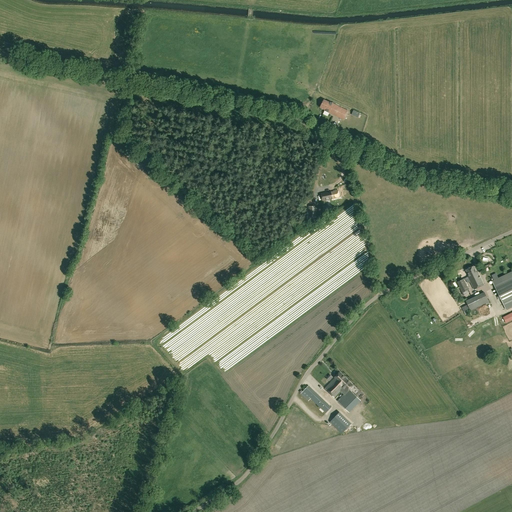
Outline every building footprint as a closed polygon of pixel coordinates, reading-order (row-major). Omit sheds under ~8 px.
[(324,100),(320,107),(325,110),(343,120),(348,111),(329,101),(329,102),(324,100)] [(333,199),(332,191),(326,193),(325,192),(320,193),(322,201),(333,199)] [(469,277),(457,282),(463,293),(469,290),(464,281),(466,280),(468,283),(470,282),(474,290),(484,285),(478,272),(477,273),(474,266),(466,270),(469,277)] [(511,272),(491,282),(505,311),(511,307),(511,272)] [(484,292),(466,301),(471,310),(486,303),(486,305),(489,303),(489,302),(484,292)] [(511,312),(503,317),(506,323),(511,320),(511,312)] [(350,389),(354,386),(340,372),(334,377),(335,378),(325,388),(334,398),(341,391),(344,394),(338,401),(348,411),(360,399),(350,389)] [(308,401),(311,399),(326,413),(331,407),(309,386),(303,391),(300,394),(308,401)] [(342,434),(351,424),(340,412),(330,422),(342,434)]
